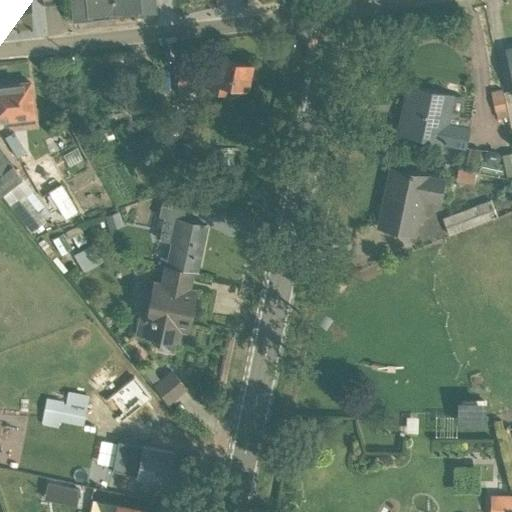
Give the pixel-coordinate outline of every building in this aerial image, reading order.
[(110,0),(69,0),(72,21),(113,17),(110,0)] [(110,0),(113,17),(153,12),(151,0),(110,0)] [(176,83),(176,95),(206,101),(208,91),(223,94),(225,86),(244,90),(250,64),(216,57),(212,73),(179,66),(176,83)] [(132,72),(120,73),(122,94),(134,93),(132,72)] [(155,110),(153,74),(137,75),(139,111),(155,110)] [(28,83),(0,86),(0,120),(1,121),(2,126),(33,122),(28,83)] [(407,87),(403,103),(408,104),(401,134),(397,133),(464,148),(468,128),(467,127),(469,119),(457,116),(461,98),(407,87)] [(496,120),(506,118),(500,90),(489,93),(493,113),(494,112),(496,120)] [(167,112),(166,135),(176,135),(177,112),(167,112)] [(161,140),(159,116),(119,129),(127,155),(151,148),(150,144),(161,140)] [(201,122),(178,126),(182,146),(190,144),(192,154),(185,156),(192,185),(216,177),(201,122)] [(21,146),(12,133),(3,139),(15,159),(22,154),(18,148),(21,146)] [(77,143),(50,158),(62,179),(90,164),(77,143)] [(480,151),(468,148),(463,168),(475,171),(480,151)] [(11,165),(0,151),(0,194),(19,179),(9,167),(11,165)] [(477,172),(497,176),(500,166),(494,164),(498,161),(499,156),(496,153),(487,151),(484,153),(483,159),(484,162),(479,161),(477,172)] [(511,175),(511,152),(500,155),(505,177),(511,175)] [(389,170),(377,227),(415,236),(422,201),(438,204),(443,182),(389,170)] [(454,181),(473,184),(474,173),(456,170),(454,181)] [(32,192),(21,179),(1,195),(30,231),(43,220),(36,211),(41,207),(30,193),(32,192)] [(48,189),(64,216),(77,209),(61,182),(48,189)] [(442,219),(448,235),(495,218),(493,212),(501,208),(497,198),(442,219)] [(191,273),(195,273),(205,227),(181,221),(184,207),(183,206),(160,201),(157,218),(162,219),(158,240),(168,243),(164,265),(191,273)] [(187,294),(191,273),(162,265),(158,281),(151,280),(149,289),(143,288),(134,332),(160,338),(157,349),(172,353),(175,342),(177,342),(181,327),(186,328),(193,295),(187,294)] [(150,370),(144,375),(167,403),(184,389),(170,373),(159,382),(150,370)] [(45,399),(40,425),(56,428),(58,422),(81,426),(87,396),(67,392),(64,405),(61,404),(62,402),(45,399)] [(482,402),(456,402),(455,426),(483,426),(482,402)] [(404,418),(404,433),(416,433),(416,418),(404,418)] [(166,483),(172,453),(117,442),(111,471),(166,483)] [(511,511),(511,496),(489,495),(487,511),(511,511)] [(145,511),(92,501),(89,511),(145,511)]
